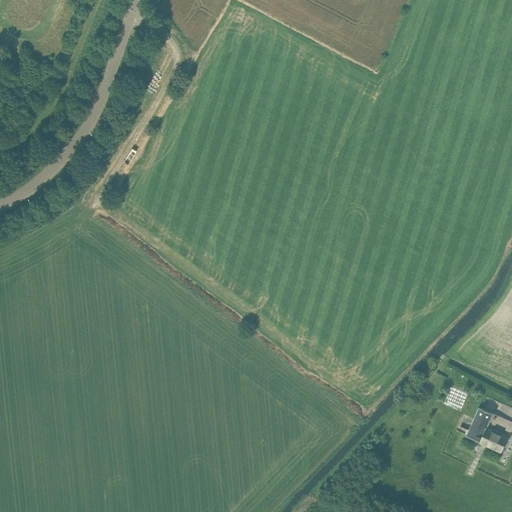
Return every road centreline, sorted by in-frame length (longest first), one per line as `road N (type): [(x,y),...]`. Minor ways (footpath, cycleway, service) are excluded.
road 1 (unclassified): [(0,207),(54,169),(86,123),(128,13)]
road 2 (unclassified): [(99,194),(170,75),(166,37),(128,13)]
